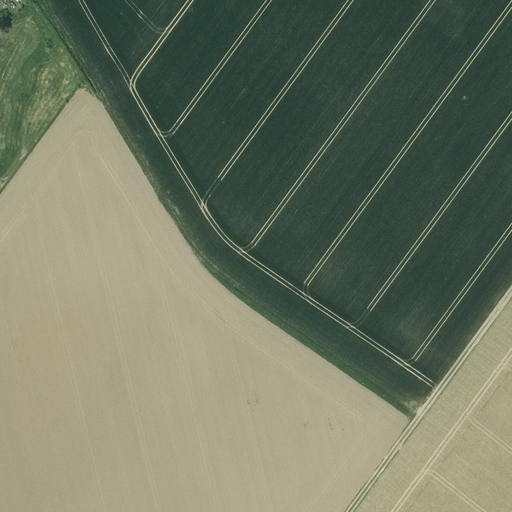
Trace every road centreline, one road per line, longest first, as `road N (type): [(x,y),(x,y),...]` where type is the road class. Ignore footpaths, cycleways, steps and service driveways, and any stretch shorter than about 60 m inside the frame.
road 1 (track): [(419,416),(223,272),(175,215),(48,0)]
road 2 (track): [(350,511),(511,292)]
